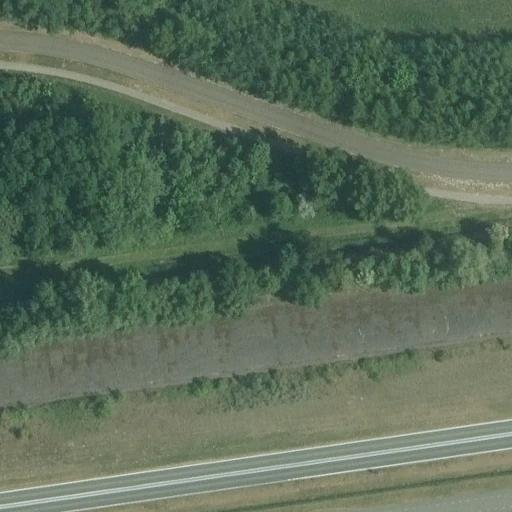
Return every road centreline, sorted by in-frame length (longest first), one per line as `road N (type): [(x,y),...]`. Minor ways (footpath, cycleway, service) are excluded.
road 1 (unclassified): [(0,42),(98,57),(419,164),(511,174)]
road 2 (trunk): [(0,508),(511,435)]
